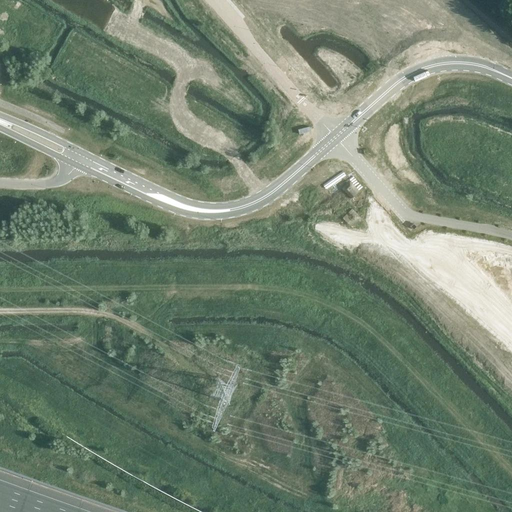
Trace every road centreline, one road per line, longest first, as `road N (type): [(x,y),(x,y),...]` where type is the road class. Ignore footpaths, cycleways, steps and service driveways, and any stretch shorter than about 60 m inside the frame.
road 1 (secondary): [(511,80),(472,64),(436,64),(395,84),(335,137)]
road 2 (unclassified): [(213,0),(335,137)]
road 3 (secondary): [(74,165),(177,211),(234,209)]
road 4 (secondary): [(234,209),(180,199),(80,153)]
road 5 (secondary): [(335,137),(277,189),(234,209)]
